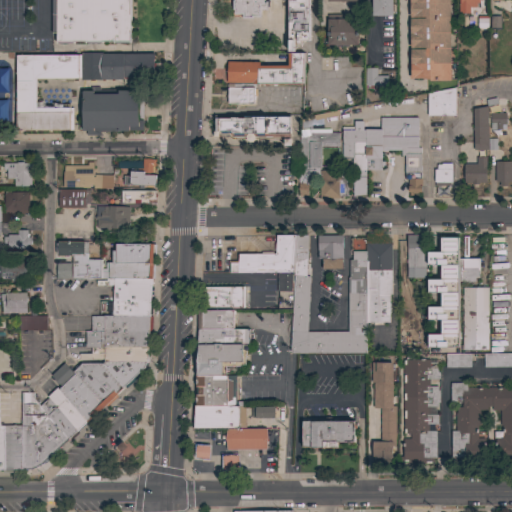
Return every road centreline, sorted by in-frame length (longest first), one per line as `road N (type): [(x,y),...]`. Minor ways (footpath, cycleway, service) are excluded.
road 1 (tertiary): [(166,495),(511,493)]
road 2 (residential): [(181,217),(511,215)]
road 3 (residential): [(0,387),(33,387),(57,367),(61,352),(49,284),(51,149)]
road 4 (tertiary): [(172,400),(181,217)]
road 5 (residential): [(183,149),(0,149)]
road 6 (residential): [(172,400),(137,401),(38,495)]
road 7 (tertiary): [(183,149),(190,0)]
road 8 (tertiary): [(166,495),(38,495)]
